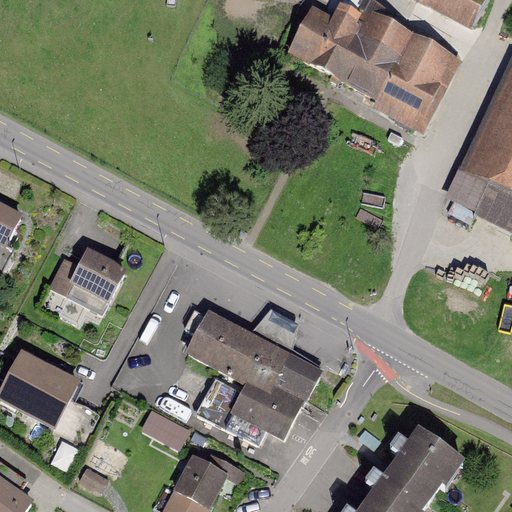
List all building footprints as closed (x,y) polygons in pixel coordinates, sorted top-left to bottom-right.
[(491,0),(410,0),(410,2),(475,33),(491,0)] [(424,143),(463,72),(361,17),(354,31),(314,10),(286,62),(378,112),(375,117),(424,143)] [(511,66),(448,205),(511,234),(511,66)] [(0,261),(20,224),(0,212),(0,261)] [(79,271),(63,264),(45,303),(103,330),(127,276),(86,257),(79,271)] [(319,378),(209,322),(191,356),(262,394),(256,404),(217,385),(198,419),(259,446),(267,434),(285,442),(319,378)] [(19,360),(0,395),(0,407),(48,433),(72,389),(19,360)] [(156,413),(144,437),(183,457),(195,433),(156,413)] [(413,442),(364,511),(432,511),(460,474),(413,442)] [(195,459),(178,494),(213,511),(214,511),(232,478),(195,459)] [(31,511),(39,501),(0,473),(0,511),(31,511)]
